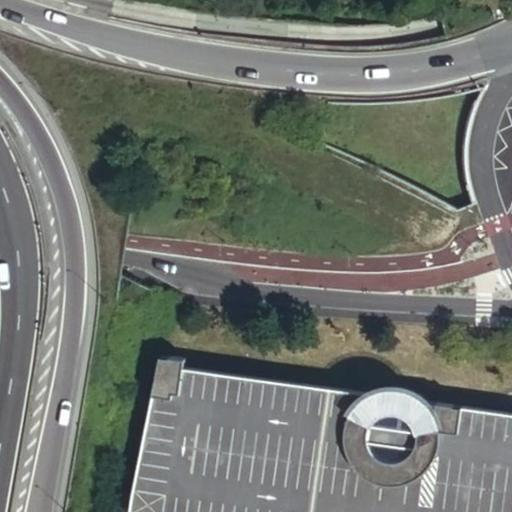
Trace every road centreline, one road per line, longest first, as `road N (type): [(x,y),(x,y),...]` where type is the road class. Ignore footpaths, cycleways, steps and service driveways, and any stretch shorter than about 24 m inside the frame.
road 1 (trunk): [(511,43),(404,71),(277,68),(125,42),(0,2)]
road 2 (secondary): [(0,236),(161,263),(238,290),(511,308)]
road 3 (trunk): [(39,511),(63,377),(71,266),(57,192),(32,131),(0,85)]
road 4 (trunk): [(0,175),(17,247),(0,447)]
road 5 (secondary): [(511,73),(487,114),(480,156),(511,265)]
